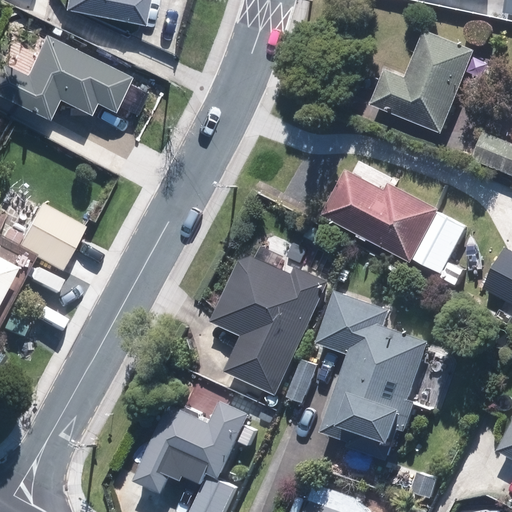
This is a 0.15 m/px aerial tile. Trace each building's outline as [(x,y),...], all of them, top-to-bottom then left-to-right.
[(68,0),(67,10),(146,25),(151,0),(68,0)] [(378,104),(444,131),(477,52),(431,33),(412,79),(391,71),(378,104)] [(128,75),(43,34),(24,72),(0,60),(0,93),(45,116),(55,95),(89,112),(94,100),(111,108),(128,75)] [(511,145),(488,136),(479,158),(511,170),(511,145)] [(355,164),(328,215),(416,261),(419,256),(444,269),(465,228),(441,215),(443,211),(355,164)] [(82,228),(41,205),(17,247),(58,270),(82,228)] [(511,253),(504,249),(484,286),(511,301),(511,253)] [(281,393),(331,283),(299,269),(296,275),(250,255),(220,322),(247,335),(231,371),(281,393)] [(0,292),(12,270),(0,263),(0,292)] [(391,458),(432,340),(386,325),(391,311),(339,294),(322,344),(351,354),(323,435),(391,458)] [(307,404),(322,365),(306,358),(290,397),(307,404)] [(223,476),(250,413),(225,402),(216,425),(172,406),(141,477),(167,488),(180,457),(223,476)] [(223,511),(234,489),(211,479),(196,511),(223,511)] [(324,485),(313,511),(363,511),(357,509),(361,499),(324,485)] [(426,511),(428,510),(404,500),(399,511),(426,511)]
